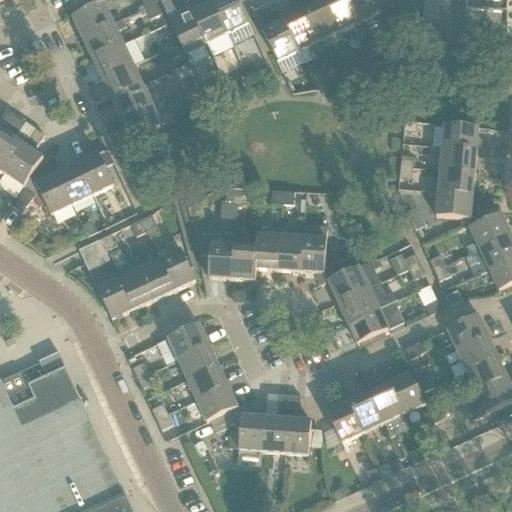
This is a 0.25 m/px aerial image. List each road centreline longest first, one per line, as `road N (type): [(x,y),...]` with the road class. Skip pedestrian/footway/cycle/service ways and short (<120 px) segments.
road 1 (residential): [(121,345),(197,308),(220,307),(260,386),(304,390),(474,309),(503,307)]
road 2 (residential): [(0,92),(64,138),(92,122),(47,18)]
road 3 (unclassified): [(172,511),(99,354)]
road 4 (unclassified): [(99,354),(68,305),(0,258)]
